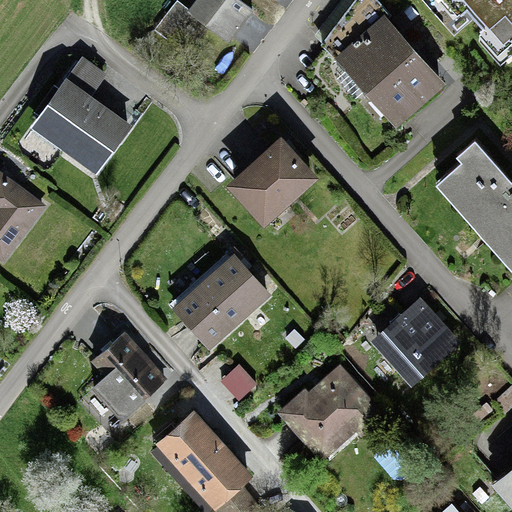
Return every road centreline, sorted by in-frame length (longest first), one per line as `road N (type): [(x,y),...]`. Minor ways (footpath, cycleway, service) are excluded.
road 1 (residential): [(264,70),(511,351)]
road 2 (residential): [(98,281),(305,511)]
road 3 (residential): [(0,122),(72,45),(97,43),(212,131)]
road 4 (residential): [(98,281),(212,131)]
road 5 (residential): [(0,402),(98,281)]
